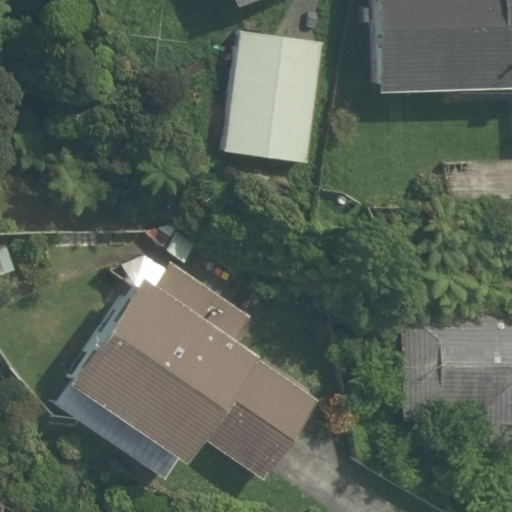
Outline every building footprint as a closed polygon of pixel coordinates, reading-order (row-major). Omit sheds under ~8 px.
[(225,0),(236,24),(290,0),(225,0)] [(511,0),(368,0),(372,103),(511,97),(511,0)] [(320,43),(237,31),(220,160),(302,171),(320,43)] [(488,212),(493,213),(499,213),(505,213),(510,211),(511,209),(511,153),(507,152),(502,150),(496,150),(491,151),(486,152),(481,155),(476,158),(473,162),(470,167),(468,172),(466,177),(466,183),(467,188),(468,194),(471,199),(474,203),(478,207),(483,210),(488,212)] [(264,342),(157,266),(54,409),(177,497),(205,458),(252,492),(312,408),(249,364),(264,342)] [(511,313),(403,312),(400,432),(462,433),(462,461),(511,461),(511,313)]
